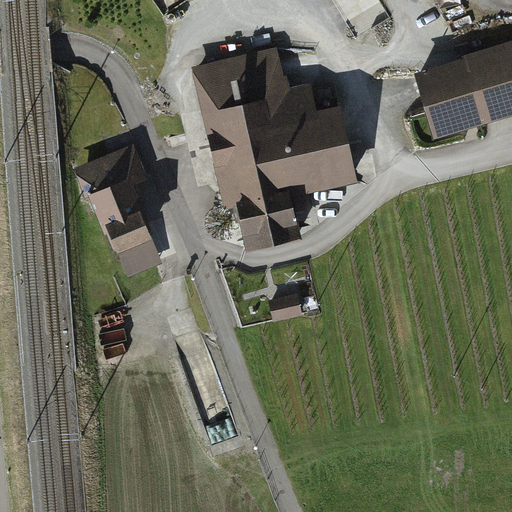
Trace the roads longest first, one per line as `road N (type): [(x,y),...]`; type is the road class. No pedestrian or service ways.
road 1 (residential): [(0,52),(84,48),(113,68),(198,259),(292,511)]
road 2 (track): [(398,178),(316,32),(274,0)]
